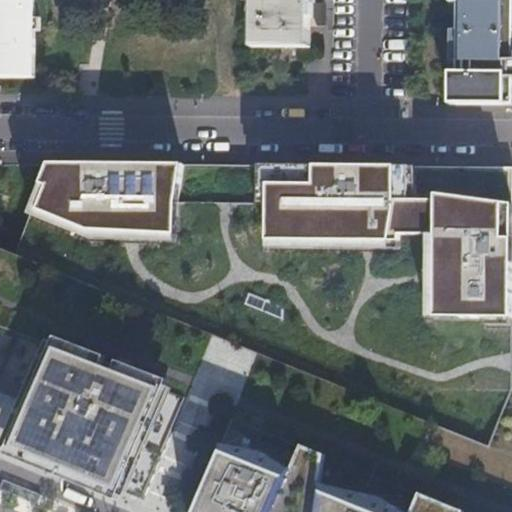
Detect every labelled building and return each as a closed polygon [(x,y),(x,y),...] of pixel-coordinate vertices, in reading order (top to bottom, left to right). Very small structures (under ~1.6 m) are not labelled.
[(34,0),(0,0),(0,75),(34,76),(34,66),(34,0)] [(254,0),(255,46),(309,46),(309,26),(309,17),(309,2),(309,0),(254,0)] [(511,0),(458,0),(457,104),(511,105),(511,0)] [(309,2),(309,17),(313,17),(317,26),(326,26),(326,3),(309,2)] [(511,168),(52,165),(30,214),(89,237),(176,243),(178,203),(269,204),(269,248),(401,250),(401,236),(430,236),(429,318),(489,318),(489,326),(511,326),(511,168)] [(0,440),(145,500),(187,399),(53,346),(29,403),(0,391),(0,440)] [(264,453),(222,444),(194,511),(451,511),(453,508),(435,500),(430,511),(417,506),(414,511),(406,511),(383,498),(323,485),(324,466),(316,462),(320,453),(304,447),(294,471),(264,453)] [(316,462),(324,466),(325,456),(320,453),(316,462)] [(422,494),(417,506),(430,511),(435,500),(422,494)]
